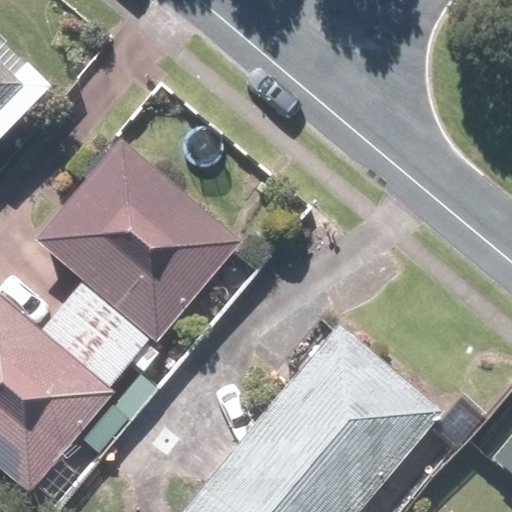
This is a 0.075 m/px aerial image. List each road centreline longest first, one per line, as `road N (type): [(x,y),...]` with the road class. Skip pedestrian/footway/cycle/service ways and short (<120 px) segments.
road 1 (tertiary): [(511,239),(322,81)]
road 2 (tertiary): [(322,81),(226,0)]
